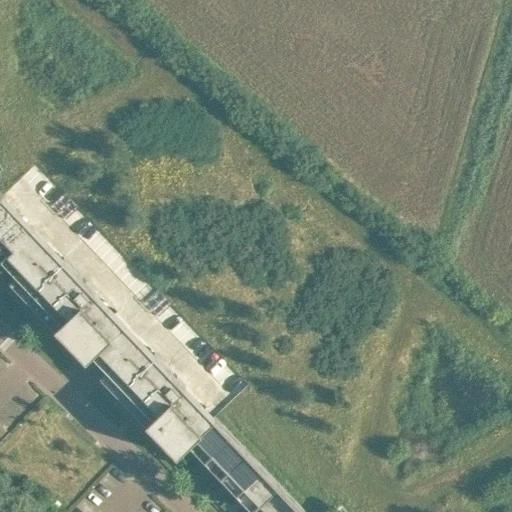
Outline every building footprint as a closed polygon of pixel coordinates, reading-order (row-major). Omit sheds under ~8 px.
[(0,195),(0,226),(5,222),(18,210),(3,194),(2,194),(2,193),(2,194),(0,195)] [(0,226),(0,257),(21,238),(33,226),(18,210),(5,222),(0,226)] [(7,281),(83,361),(90,354),(112,333),(124,321),(94,290),(63,257),(33,226),(21,238),(0,257),(0,260),(13,275),(7,281)] [(112,333),(90,354),(97,362),(104,370),(98,376),(174,456),(187,444),(215,416),(214,415),(154,352),(131,328),(124,321),(112,333)] [(209,453),(231,433),(215,417),(215,416),(187,444),(192,449),(199,442),(209,453)] [(208,466),(215,459),(225,469),(246,449),(231,433),(209,453),(202,460),(208,466)] [(231,475),(241,486),(262,466),(246,449),(225,469),(218,476),(224,482),(231,475)] [(278,482),(262,466),(241,486),(234,493),(239,498),(246,492),(257,502),(278,482)] [(252,511),(258,511),(262,508),(265,511),(279,511),(294,499),(278,482),(257,502),(250,509),(252,511)] [(306,511),(294,499),(279,511),(306,511)]
